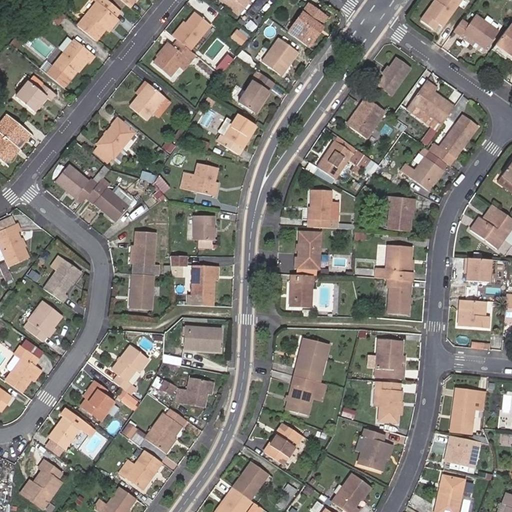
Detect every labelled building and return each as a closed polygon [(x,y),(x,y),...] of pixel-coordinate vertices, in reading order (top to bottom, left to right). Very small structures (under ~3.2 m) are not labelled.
[(94,0),(93,2),(74,26),(93,41),(102,30),(114,16),(118,10),(105,0),(94,0)] [(219,0),(236,13),(245,0),(219,0)] [(433,0),(421,19),(433,27),(436,22),(442,26),(459,0),(433,0)] [(309,35),(316,25),(323,15),(304,1),(290,22),(296,27),(290,35),(299,42),(305,33),(309,35)] [(62,17),(45,3),(37,13),(46,21),(51,21),(56,25),(62,17)] [(192,10),(171,38),(174,40),(187,50),(208,23),(192,10)] [(469,23),(461,18),(454,29),(461,34),(463,32),(485,47),(496,30),(474,15),(469,23)] [(118,19),(114,16),(102,30),(107,33),(118,19)] [(299,42),(306,46),(311,37),(313,39),(320,28),(316,25),(309,35),(305,33),(299,42)] [(511,28),(508,25),(494,45),(511,56),(511,28)] [(234,33),(231,37),(242,45),(245,41),(234,33)] [(282,67),(285,69),(297,51),(277,37),(260,62),(277,73),(282,67)] [(72,38),(50,66),(67,80),(83,59),(87,62),(92,55),(72,38)] [(187,50),(174,40),(169,46),(166,43),(150,63),(167,76),(177,63),(182,56),(187,60),(192,54),(187,50)] [(182,67),(187,60),(182,56),(177,63),(182,67)] [(226,56),(216,69),(221,73),(231,60),(226,56)] [(394,61),(387,70),(384,75),(376,85),(391,96),(408,71),(394,61)] [(177,82),(183,72),(177,68),(171,79),(177,82)] [(251,112),(273,83),(260,74),(254,82),(250,79),(235,100),(251,112)] [(25,81),(13,96),(31,112),(44,96),(49,101),(54,94),(39,82),(34,89),(25,81)] [(136,95),(145,83),(143,81),(133,93),(136,95)] [(136,95),(126,106),(144,121),(150,113),(162,97),(145,83),(136,95)] [(425,84),(423,88),(432,94),(434,91),(425,84)] [(406,111),(436,133),(452,108),(446,104),(432,94),(423,88),(406,111)] [(383,111),(363,96),(352,111),(357,114),(347,127),(363,139),(383,111)] [(162,97),(150,113),(156,118),(169,102),(162,97)] [(452,108),(455,104),(449,100),(446,104),(452,108)] [(357,114),(352,111),(343,123),(347,127),(357,114)] [(22,141),(27,134),(4,114),(0,119),(0,162),(4,158),(7,160),(13,153),(11,151),(20,140),(22,141)] [(254,127),(235,115),(222,137),(219,135),(215,142),(236,155),(254,127)] [(438,148),(433,155),(446,163),(449,166),(477,126),(461,115),(438,148)] [(94,144),(111,157),(131,131),(114,118),(94,144)] [(418,144),(425,149),(435,133),(428,128),(418,144)] [(30,136),(27,134),(22,141),(20,140),(11,151),(13,153),(17,149),(18,150),(30,136)] [(354,149),(335,136),(331,142),(350,154),(354,149)] [(350,154),(331,142),(315,166),(315,167),(331,179),(332,179),(350,154)] [(111,157),(94,144),(90,150),(107,162),(111,157)] [(433,144),(428,151),(433,155),(438,148),(433,144)] [(428,151),(409,177),(427,190),(446,163),(433,155),(428,151)] [(378,166),(357,152),(351,161),(371,176),(378,166)] [(511,162),(495,185),(511,197),(511,162)] [(50,181),(78,203),(83,198),(94,183),(86,176),(84,179),(65,163),(50,181)] [(211,194),(213,182),(216,168),(196,163),(190,189),(211,194)] [(331,179),(315,167),(310,174),(328,184),(331,179)] [(155,175),(143,171),(140,180),(151,183),(155,175)] [(152,197),(160,202),(171,186),(158,176),(153,184),(159,188),(152,197)] [(126,206),(96,181),(94,183),(83,198),(113,222),(126,206)] [(310,190),(309,220),(313,220),(312,229),(339,230),(339,225),(340,205),(329,204),(329,191),(310,190)] [(417,210),(420,211),(422,203),(388,191),(385,199),(388,200),(380,221),(409,231),(413,220),(417,210)] [(511,218),(510,217),(497,208),(487,222),(479,216),(471,228),(498,248),(511,228),(511,218)] [(8,215),(0,218),(0,228),(11,224),(8,215)] [(212,216),(191,216),(190,241),(196,241),(195,248),(208,248),(209,241),(212,241),(212,216)] [(24,256),(19,246),(16,247),(14,242),(17,241),(14,232),(17,231),(14,223),(11,224),(0,228),(0,253),(5,264),(24,256)] [(154,233),(133,232),(131,274),(150,275),(151,275),(156,275),(157,265),(152,265),(154,233)] [(292,269),(317,269),(318,234),(297,234),(296,259),(292,258),(292,269)] [(16,247),(19,246),(23,245),(21,239),(17,241),(14,242),(16,247)] [(413,281),(414,282),(414,273),(411,273),(412,261),(412,248),(386,247),(385,280),(388,280),(413,281)] [(53,269),(61,258),(55,254),(47,266),(53,269)] [(169,256),(169,266),(187,266),(187,256),(169,256)] [(491,259),(467,257),(467,269),(468,269),(468,275),(468,283),(489,284),(491,259)] [(40,287),(60,302),(66,295),(61,291),(77,270),(61,258),(53,269),(40,287)] [(211,282),(212,266),(191,265),(190,295),(211,296),(211,282)] [(185,267),(170,267),(170,277),(185,277),(185,267)] [(131,274),(130,274),(128,309),(148,310),(150,275),(131,274)] [(411,316),(413,281),(388,280),(387,288),(390,288),(389,315),(411,316)] [(287,283),(287,309),(308,309),(309,283),(287,283)] [(48,327),(50,329),(60,315),(39,300),(25,319),(31,323),(25,331),(40,341),(44,335),(43,334),(48,327)] [(490,302),(463,300),(461,325),(492,328),(493,316),(489,315),(490,302)] [(53,331),(50,329),(48,327),(43,334),(44,335),(48,338),(53,331)] [(184,341),(180,341),(180,349),(216,351),(218,331),(185,328),(184,341)] [(303,341),(294,379),(315,384),(319,385),(321,377),(317,376),(320,363),(325,364),(329,347),(303,341)] [(404,372),(405,360),(406,345),(381,343),(378,377),(406,380),(407,372),(404,372)] [(115,374),(111,381),(123,390),(128,383),(125,381),(134,370),(136,372),(146,358),(126,344),(108,369),(115,374)] [(9,372),(3,381),(19,392),(27,380),(36,368),(32,365),(37,358),(18,345),(12,355),(18,360),(9,372)] [(9,372),(18,360),(12,355),(5,366),(5,369),(9,372)] [(36,368),(27,380),(31,383),(39,372),(38,371),(39,370),(36,368)] [(134,371),(130,382),(136,385),(140,374),(134,371)] [(78,397),(82,400),(84,401),(92,389),(96,392),(100,385),(91,378),(78,397)] [(163,382),(153,378),(149,387),(158,392),(163,382)] [(202,409),(205,395),(207,382),(187,378),(184,390),(175,389),(173,403),(202,409)] [(315,384),(294,379),(292,386),(313,391),(315,384)] [(174,388),(163,382),(158,392),(169,397),(174,388)] [(207,382),(205,395),(211,396),(213,383),(207,382)] [(134,387),(128,383),(123,390),(129,394),(134,387)] [(403,405),(404,385),(383,384),(381,408),(381,423),(399,425),(400,410),(400,404),(403,405)] [(126,393),(115,385),(111,392),(122,399),(126,393)] [(313,391),(292,386),(286,412),(307,417),(313,391)] [(0,389),(0,408),(9,396),(0,389)] [(84,401),(82,400),(76,407),(97,421),(111,403),(96,392),(92,389),(84,401)] [(487,395),(458,390),(454,416),(458,417),(455,434),(472,436),(476,410),(485,412),(487,395)] [(170,437),(183,419),(167,408),(162,415),(143,440),(160,452),(170,437)] [(63,416),(49,437),(66,448),(80,428),(87,433),(91,427),(64,409),(60,414),(63,416)] [(139,437),(143,440),(162,415),(158,412),(139,437)] [(130,432),(133,429),(124,424),(118,433),(136,445),(140,439),(130,432)] [(302,436),(286,425),(266,451),(283,464),(287,457),(302,436)] [(385,461),(389,447),(382,445),(384,438),(366,432),(364,436),(368,437),(360,466),(381,472),(385,461)] [(302,436),(287,457),(293,462),(308,441),(302,436)] [(66,448),(49,437),(44,445),(60,457),(66,448)] [(163,454),(173,440),(170,437),(160,452),(163,454)] [(480,441),(450,437),(446,463),(452,464),(470,466),(476,467),(480,441)] [(393,448),(389,447),(385,461),(389,462),(393,448)] [(153,470),(159,462),(141,450),(131,464),(125,459),(115,473),(135,487),(149,467),(153,470)] [(251,459),(233,485),(250,498),(268,472),(251,459)] [(29,482),(18,496),(36,509),(54,484),(51,481),(56,474),(39,461),(34,468),(37,471),(29,482)] [(469,473),(470,466),(452,464),(451,470),(469,473)] [(139,490),(153,470),(149,467),(135,487),(139,490)] [(438,474),(426,511),(448,511),(459,481),(438,474)] [(353,478),(333,505),(343,511),(359,511),(358,510),(354,508),(360,500),(363,503),(372,491),(353,478)] [(15,494),(18,496),(29,482),(25,480),(15,494)] [(472,494),(473,481),(465,480),(464,493),(472,494)] [(250,498),(233,485),(228,493),(230,494),(217,511),(243,511),(252,499),(250,498)] [(298,491),(290,486),(277,505),(285,510),(298,491)] [(92,511),(123,511),(133,500),(115,487),(102,505),(95,499),(88,509),(92,511)] [(505,511),(511,511),(511,493),(506,491),(501,504),(508,506),(505,511)] [(354,508),(358,510),(363,503),(360,500),(354,508)] [(261,511),(263,509),(254,503),(247,511),(261,511)]
